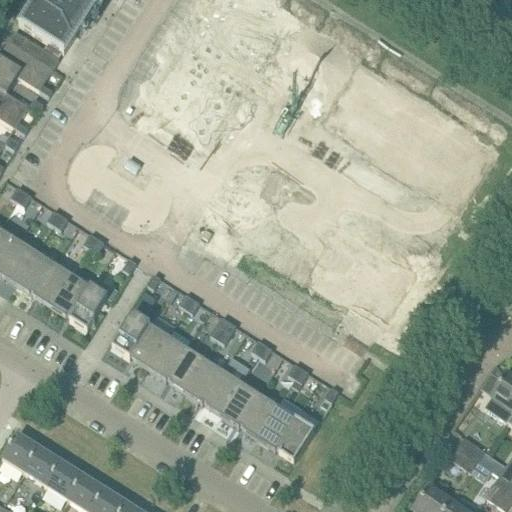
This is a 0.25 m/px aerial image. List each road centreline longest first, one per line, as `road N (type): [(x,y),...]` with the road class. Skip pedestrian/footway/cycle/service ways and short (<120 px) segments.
road 1 (residential): [(263,511),(30,366)]
road 2 (unknown): [(511,128),(310,0)]
road 3 (residential): [(511,338),(478,355),(371,511)]
